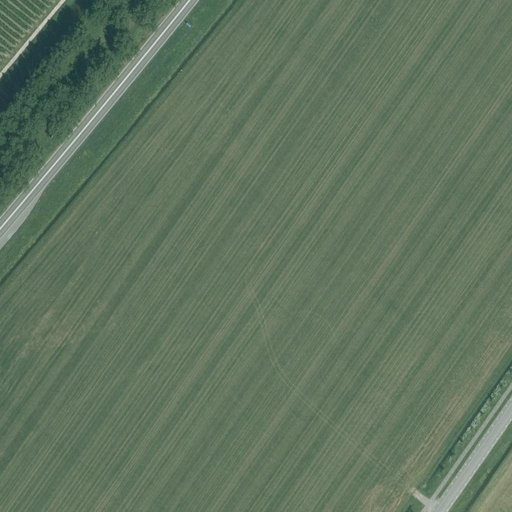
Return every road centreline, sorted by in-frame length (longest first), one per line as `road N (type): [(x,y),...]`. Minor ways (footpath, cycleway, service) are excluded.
road 1 (trunk): [(0,229),(184,0)]
road 2 (tertiary): [(440,511),(511,409)]
